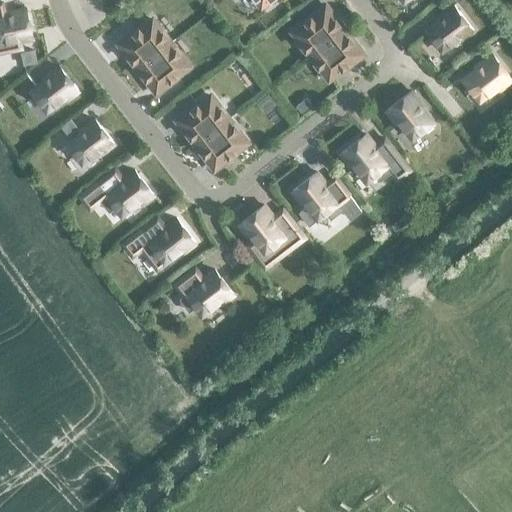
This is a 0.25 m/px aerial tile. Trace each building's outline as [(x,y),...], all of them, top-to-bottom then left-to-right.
[(307,21),(294,31),(312,54),(343,30),(334,18),(335,18),(325,5),(306,20),(307,21)] [(426,29),(442,49),(460,36),(462,39),(473,30),(454,5),(439,17),(440,19),(426,29)] [(19,41),(33,38),(26,7),(7,12),(7,14),(0,15),(0,41),(18,37),(19,41)] [(130,54),(139,66),(170,42),(153,19),(140,29),(139,28),(120,43),(129,55),(130,54)] [(343,30),(312,54),(329,76),(342,67),(343,68),(362,53),(352,41),(351,41),(343,30)] [(175,74),(188,65),(170,42),(139,66),(148,77),(147,78),(156,90),(176,75),(175,74)] [(33,50),(22,52),(24,63),(36,61),(33,50)] [(478,68),(464,78),(480,98),(497,85),(500,88),(511,79),(492,54),(477,66),(478,68)] [(67,99),(78,90),(59,65),(44,77),(45,79),(31,89),(47,110),(65,96),(67,99)] [(399,119),(412,137),(432,121),(422,108),(423,107),(411,91),(387,110),(396,121),(399,119)] [(189,131),(197,142),(228,118),(211,95),(198,105),(197,104),(178,119),(188,131),(189,131)] [(102,152),(114,143),(95,118),(79,131),(80,132),(67,143),(82,163),(100,149),(102,152)] [(233,151),(246,141),(228,118),(197,142),(206,153),(205,154),(215,166),(234,152),(233,151)] [(367,180),(375,174),(380,180),(392,171),(389,166),(400,157),(385,138),(375,145),(366,133),(341,152),(350,164),(353,162),(367,180)] [(142,203),(153,194),(134,169),(123,178),(115,169),(96,184),(104,195),(100,198),(110,210),(115,206),(122,214),(139,200),(142,203)] [(317,171),(292,190),(301,202),(304,200),(318,217),(326,211),(331,218),(343,208),(340,204),(351,195),(336,176),(326,183),(317,171)] [(273,216),(264,204),(240,224),(249,235),(251,233),(265,251),(273,244),(278,251),(290,241),(287,237),(298,228),(283,209),(273,216)] [(184,251),(195,242),(176,217),(165,226),(158,217),(138,232),(146,243),(142,246),(151,259),(158,254),(164,262),(182,248),(184,251)] [(222,302),(233,293),(214,269),(203,278),(195,268),(176,283),(184,295),(180,298),(189,310),(196,305),(202,313),(219,299),(222,302)]
